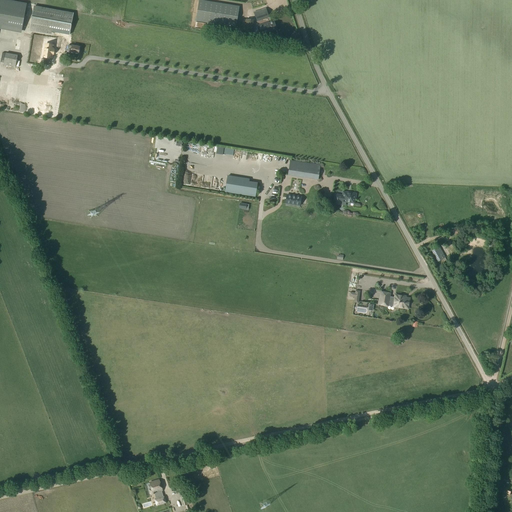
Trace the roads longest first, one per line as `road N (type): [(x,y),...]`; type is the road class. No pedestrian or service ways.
road 1 (track): [(0,495),(492,390)]
road 2 (unclassified): [(492,390),(312,61),(292,0)]
